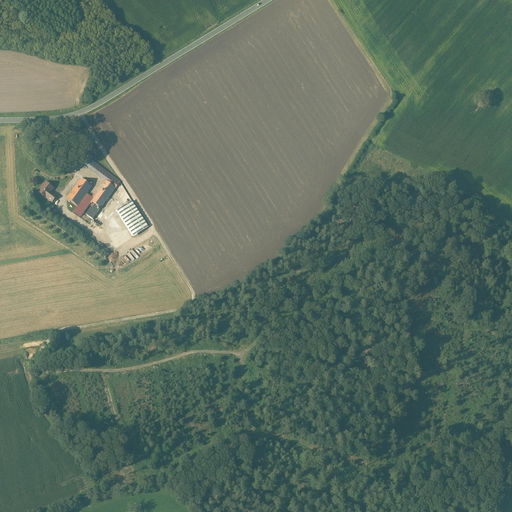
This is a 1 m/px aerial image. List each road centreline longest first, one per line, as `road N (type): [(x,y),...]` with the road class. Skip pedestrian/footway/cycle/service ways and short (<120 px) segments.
road 1 (track): [(80,112),(195,299),(63,327)]
road 2 (secondary): [(0,121),(80,112),(268,0)]
